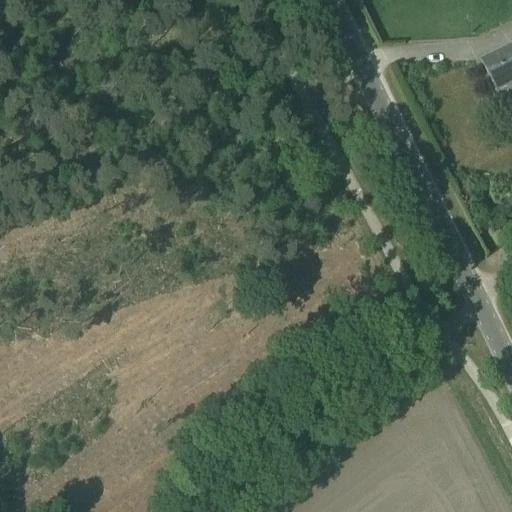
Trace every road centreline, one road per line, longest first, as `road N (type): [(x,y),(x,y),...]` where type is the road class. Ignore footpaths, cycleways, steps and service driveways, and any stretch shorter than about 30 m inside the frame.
road 1 (tertiary): [(511,372),(327,0)]
road 2 (track): [(193,511),(437,334)]
